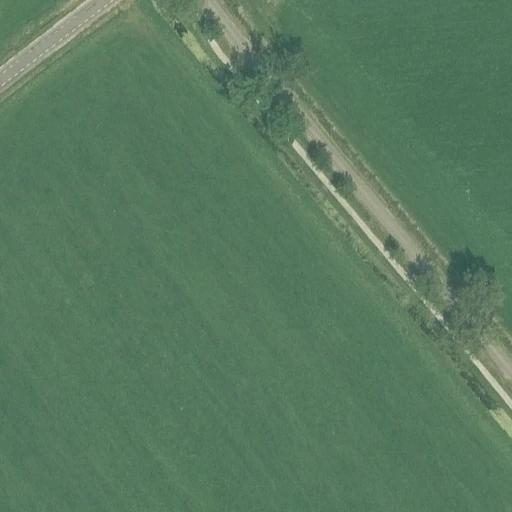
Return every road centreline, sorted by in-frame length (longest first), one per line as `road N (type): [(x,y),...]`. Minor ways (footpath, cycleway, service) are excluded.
road 1 (unclassified): [(511,372),(204,0)]
road 2 (tertiary): [(0,80),(105,0)]
